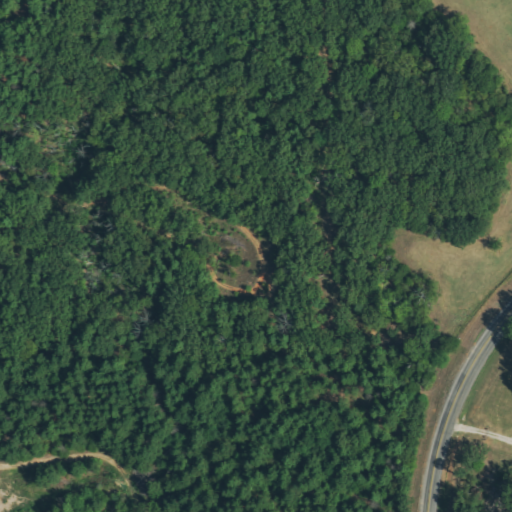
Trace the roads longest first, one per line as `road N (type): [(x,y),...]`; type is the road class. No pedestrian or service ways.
road 1 (tertiary): [(424,511),(444,425),(511,311)]
road 2 (residential): [(0,461),(92,456),(126,479),(133,500)]
